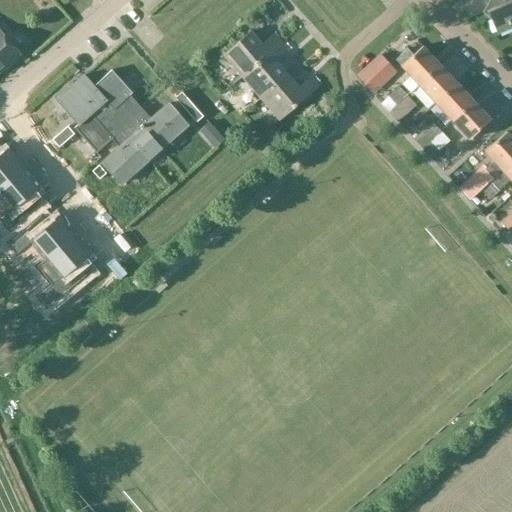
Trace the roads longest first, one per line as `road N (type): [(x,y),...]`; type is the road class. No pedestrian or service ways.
road 1 (residential): [(130,257),(0,106)]
road 2 (residential): [(0,106),(120,0)]
road 3 (residential): [(511,91),(419,0)]
